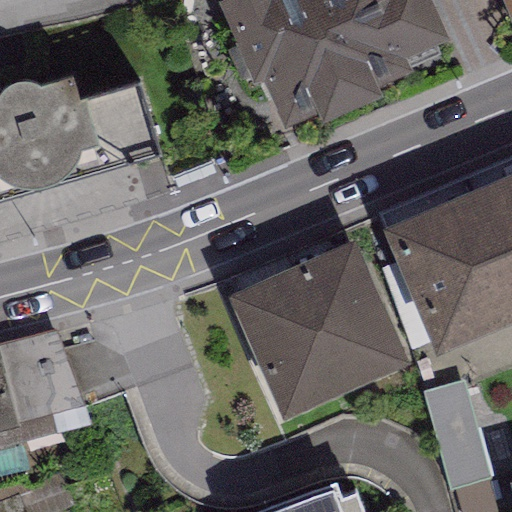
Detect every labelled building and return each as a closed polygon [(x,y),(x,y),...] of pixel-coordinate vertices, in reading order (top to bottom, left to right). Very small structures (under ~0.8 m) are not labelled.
[(232,0),(217,7),(252,86),(261,83),(282,132),(316,118),(321,130),(381,104),(375,90),(411,74),(406,63),(448,45),(428,0),(232,0)] [(511,0),(498,0),(511,33),(511,0)] [(0,200),(156,156),(136,86),(76,104),(70,80),(37,90),(32,86),(26,83),(20,82),(13,83),(7,86),(2,90),(0,92),(0,200)] [(511,190),(381,248),(435,372),(511,338),(511,190)] [(355,254),(227,308),(281,434),(409,380),(355,254)] [(57,334),(0,350),(0,446),(16,442),(19,453),(87,434),(57,334)] [(469,372),(427,388),(462,482),(504,467),(469,372)]
